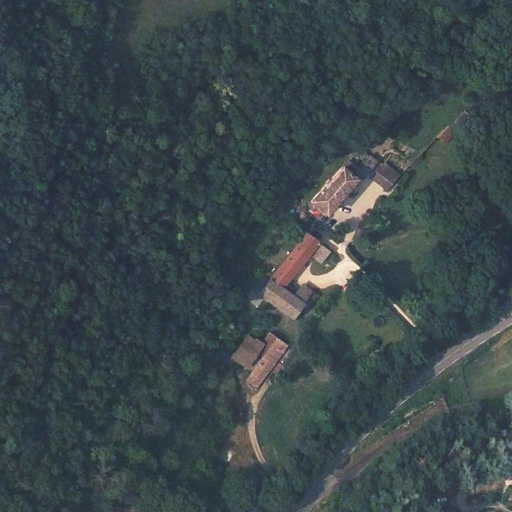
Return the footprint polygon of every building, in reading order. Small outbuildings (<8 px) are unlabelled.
[(447,126),(438,136),(444,142),(454,133),(447,126)] [(331,186),(317,202),(323,207),(331,214),(359,181),(362,184),(369,175),(372,177),(383,163),(377,158),(366,172),(360,167),(353,162),(336,181),(334,179),(329,184),(331,186)] [(391,163),(388,167),(398,175),(402,171),(391,163)] [(386,165),(377,175),(392,188),(402,177),(398,175),(388,167),(386,165)] [(323,207),(317,202),(313,206),(319,211),(323,207)] [(282,288),(309,254),(320,262),(328,251),(307,232),(260,293),(292,315),(298,308),(302,303),(292,296),(282,288)] [(302,285),(292,296),(302,303),(310,291),(302,285)] [(302,303),(298,308),(303,312),(316,295),(310,291),(302,303)] [(258,387),(287,345),(269,332),(260,345),(248,336),(233,357),(245,366),(247,366),(253,371),(246,379),(258,387)] [(75,496),(64,511),(65,511),(72,511),(81,501),(75,496)]
